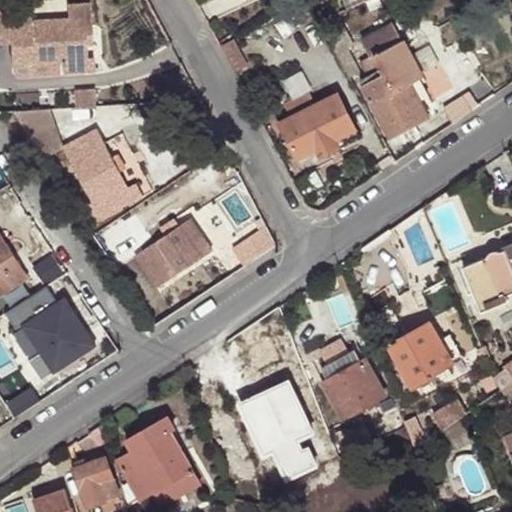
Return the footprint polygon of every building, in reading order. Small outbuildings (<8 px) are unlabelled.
[(83,36),(90,36),(88,4),(65,5),(66,20),(29,21),(27,9),(8,9),(8,5),(0,5),(0,42),(7,42),(9,64),(58,61),(59,73),(93,72),(92,57),(85,57),(84,46),(83,36)] [(326,8),(314,13),(320,23),(331,19),(326,8)] [(241,70),(253,65),(242,36),(229,41),(241,70)] [(422,77),(403,41),(373,55),(382,72),(360,82),(387,137),(425,117),(417,99),(426,94),(419,79),(422,77)] [(74,107),(94,105),(94,88),(74,90),(74,107)] [(354,129),(336,95),(277,124),(295,158),(312,149),(316,157),(339,146),(335,137),(354,129)] [(62,146),(38,109),(10,111),(43,160),(62,146)] [(94,129),(62,146),(104,220),(124,208),(123,206),(143,193),(135,181),(127,185),(94,129)] [(211,250),(191,219),(135,257),(155,287),(211,250)] [(0,296),(29,277),(0,232),(0,296)] [(511,265),(511,239),(499,245),(500,249),(460,266),(479,310),(504,300),(503,293),(511,289),(511,276),(509,267),(511,265)] [(48,285),(4,314),(14,330),(24,324),(55,372),(96,345),(65,298),(59,302),(48,285)] [(450,360),(428,321),(408,332),(410,334),(391,345),(399,359),(396,361),(411,386),(427,376),(426,372),(450,360)] [(385,394),(364,358),(321,380),(342,417),(385,394)] [(503,364),(491,369),(492,371),(497,383),(498,384),(499,384),(509,377),(503,364)] [(497,383),(492,371),(481,375),(487,388),(497,383)] [(249,397),(271,447),(295,437),(316,427),(293,377),(249,397)] [(469,396),(442,410),(451,428),(478,414),(469,396)] [(415,415),(402,420),(405,425),(410,439),(423,434),(415,415)] [(131,451),(117,460),(130,482),(124,486),(130,504),(151,491),(160,506),(197,483),(167,431),(173,428),(166,418),(125,441),(131,451)] [(511,428),(500,434),(511,462),(511,428)] [(271,447),(276,459),(300,449),(295,437),(271,447)] [(276,459),(259,467),(265,485),(296,472),(294,470),(309,463),(303,448),(300,449),(276,459)] [(104,457),(74,469),(87,504),(101,500),(112,495),(118,493),(104,457)] [(31,490),(35,497),(63,486),(61,479),(31,490)] [(73,511),(64,486),(63,486),(35,497),(33,497),(38,511),(73,511)] [(105,511),(116,509),(112,495),(101,500),(104,511),(105,511)]
